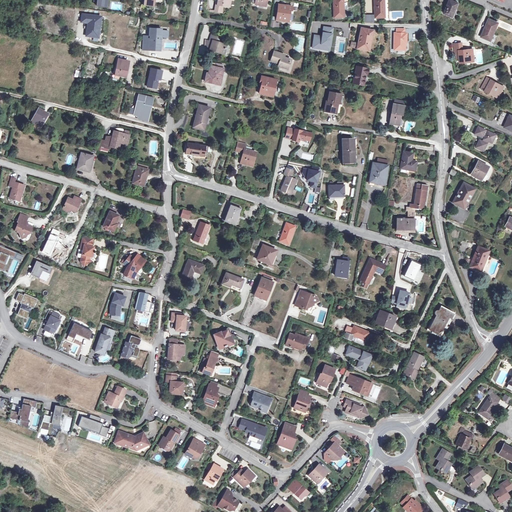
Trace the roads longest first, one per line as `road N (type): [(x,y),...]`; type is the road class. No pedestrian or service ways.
road 1 (residential): [(170,171),(446,253)]
road 2 (residential): [(446,253),(438,219),(440,74),(424,0)]
road 3 (residential): [(219,435),(257,335),(185,305)]
road 4 (residential): [(167,211),(0,161)]
road 5 (residential): [(197,0),(173,103),(170,171)]
road 6 (residential): [(153,388),(110,370),(87,370),(16,336)]
